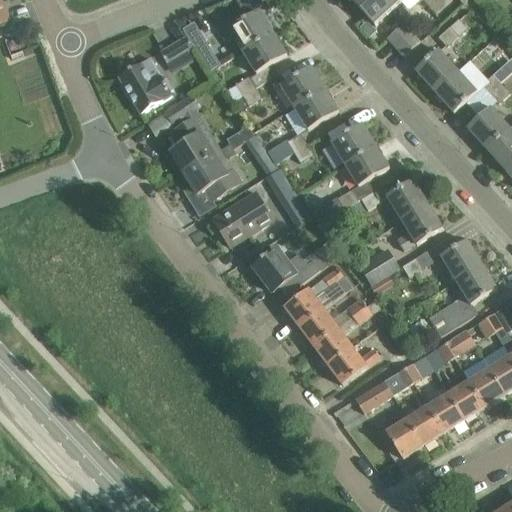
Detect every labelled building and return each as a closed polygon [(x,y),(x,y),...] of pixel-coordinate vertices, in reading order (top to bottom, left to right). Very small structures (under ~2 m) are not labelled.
[(1,0),(0,0),(0,27),(10,23),(1,0)] [(351,0),(376,28),(395,11),(385,0),(351,0)] [(385,0),(395,11),(406,0),(385,0)] [(475,0),(489,15),(497,6),(495,4),(496,2),(493,0),(475,0)] [(233,38),(244,54),(275,36),(260,13),(237,27),(234,22),(219,31),(226,43),(233,38)] [(468,29),(460,20),(439,39),(448,48),(468,29)] [(388,41),(396,50),(414,34),(405,25),(388,41)] [(414,34),(396,50),(404,59),(422,43),(414,34)] [(288,57),(275,36),(244,54),(258,76),(288,57)] [(187,39),(161,54),(168,65),(194,50),(187,39)] [(199,58),(208,73),(219,66),(210,51),(199,58)] [(417,73),(436,94),(459,73),(440,52),(417,73)] [(151,61),(120,80),(142,116),(173,98),(171,93),(174,91),(167,80),(164,82),(151,61)] [(326,92),(312,69),(281,89),(295,111),(326,92)] [(478,95),(459,73),(436,94),(455,115),(478,95)] [(483,87),(491,96),(502,86),(494,77),(483,87)] [(234,105),(244,98),(257,90),(250,79),(237,87),(227,94),(234,105)] [(511,95),(502,86),(491,96),(500,105),(511,95)] [(257,90),(244,98),(250,109),(263,100),(257,90)] [(340,114),(326,92),(295,111),(309,133),(340,114)] [(201,110),(194,98),(167,115),(174,127),(201,110)] [(468,130),(488,151),(511,130),(492,109),(468,130)] [(179,149),(171,154),(185,175),(221,152),(217,144),(210,148),(194,123),(172,135),(179,149)] [(346,167),(377,148),(363,126),(332,145),(346,167)] [(250,128),(239,135),(245,145),(256,138),(250,128)] [(488,151),(506,172),(511,166),(511,129),(511,130),(488,151)] [(235,151),(245,145),(239,135),(228,141),(235,151)] [(276,166),(295,154),(308,147),(302,136),(270,154),(276,166)] [(308,147),(295,154),(301,165),(314,157),(308,147)] [(390,171),(377,148),(346,167),(360,189),(390,171)] [(206,192),(213,203),(243,184),(235,170),(227,175),(221,165),(227,161),(221,152),(185,175),(198,197),(206,192)] [(289,183),(281,171),(266,181),(274,193),(289,183)] [(403,223),(429,207),(414,183),(397,193),(389,199),(403,223)] [(339,200),(346,212),(359,204),(352,192),(339,200)] [(376,193),(359,204),(346,212),(320,228),(325,237),(381,203),(376,193)] [(214,222),(231,250),(275,222),(257,195),(214,222)] [(304,206),(288,215),(298,229),(313,219),(304,206)] [(444,231),(429,207),(403,223),(410,235),(398,242),(406,254),(417,247),(418,247),(444,231)] [(483,267),(468,243),(442,259),(457,283),(483,267)] [(340,259),(331,247),(312,261),(320,273),(340,259)] [(280,251),(271,258),(255,270),(274,295),(290,283),(299,276),(299,275),(309,268),(301,257),(291,264),(280,251)] [(371,287),(390,276),(398,270),(388,253),(362,270),(371,287)] [(416,262),(404,269),(411,280),(423,273),(416,262)] [(430,320),(442,339),(480,316),(474,307),(498,291),(483,267),(457,283),(458,284),(451,288),(459,303),(430,320)] [(345,279),(338,270),(324,281),(331,290),(345,279)] [(396,286),(390,276),(371,287),(378,297),(396,286)] [(300,329),(324,311),(310,291),(285,310),(300,329)] [(348,312),(354,319),(368,309),(362,301),(348,312)] [(511,305),(508,308),(487,321),(496,336),(504,330),(508,336),(511,333),(511,305)] [(368,309),(354,319),(360,328),(374,317),(369,309),(368,309)] [(300,329),(315,349),(339,331),(334,323),(324,311),(300,329)] [(488,340),(496,336),(487,321),(479,326),(488,340)] [(339,331),(315,349),(329,368),(353,350),(345,339),(339,331)] [(468,332),(446,346),(455,362),(478,348),(468,332)] [(437,352),(446,367),(455,362),(446,346),(437,352)] [(506,397),(511,393),(511,361),(504,349),(484,361),(490,371),(506,397)] [(353,350),(329,368),(344,388),(381,360),(375,352),(362,362),(353,350)] [(405,372),(414,386),(423,381),(414,366),(405,372)] [(490,371),(469,384),(485,410),(506,397),(490,371)] [(406,391),(414,386),(405,372),(398,376),(406,391)] [(356,402),(365,416),(382,406),(394,398),(386,384),(356,402)] [(469,384),(449,396),(465,422),(485,410),(469,384)] [(445,435),(465,422),(449,396),(429,409),(445,435)] [(429,409),(408,421),(425,448),(445,435),(429,409)] [(403,461),(425,448),(408,421),(404,424),(387,435),(403,461)]
